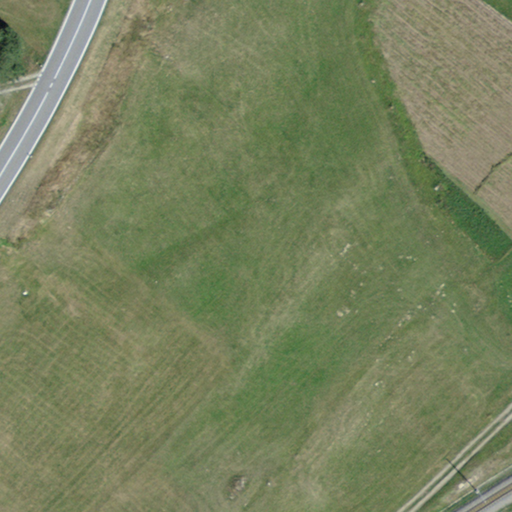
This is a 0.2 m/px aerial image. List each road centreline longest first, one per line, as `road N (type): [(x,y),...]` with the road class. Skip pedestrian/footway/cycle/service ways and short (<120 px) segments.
road 1 (primary): [(93,0),(0,177)]
road 2 (track): [(511,412),(405,511)]
